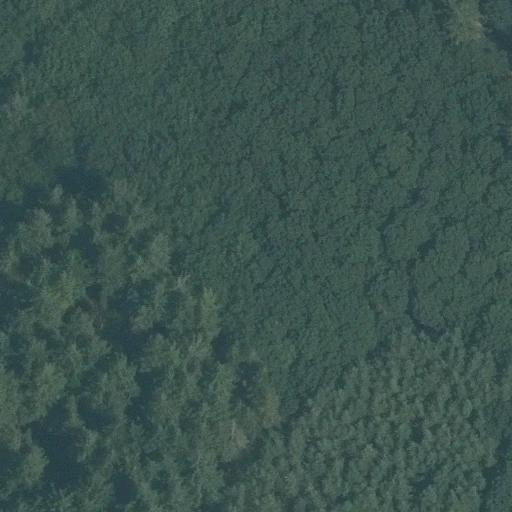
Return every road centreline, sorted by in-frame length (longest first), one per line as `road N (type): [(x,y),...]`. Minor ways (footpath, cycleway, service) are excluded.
road 1 (track): [(212,511),(511,241)]
road 2 (track): [(0,93),(92,0)]
